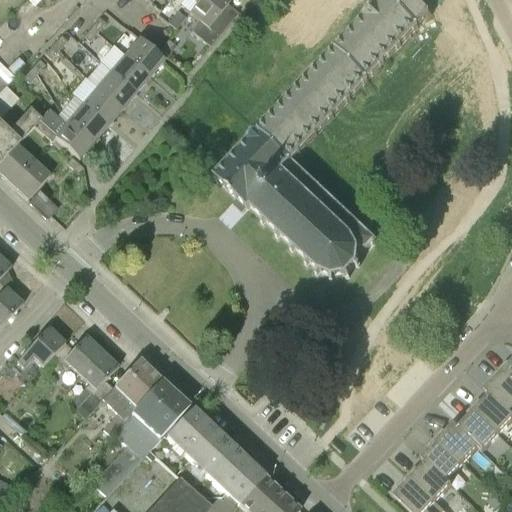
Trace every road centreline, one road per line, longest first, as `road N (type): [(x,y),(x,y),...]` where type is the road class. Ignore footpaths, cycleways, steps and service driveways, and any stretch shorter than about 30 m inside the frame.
road 1 (tertiary): [(325,503),(70,269)]
road 2 (residential): [(325,503),(495,319)]
